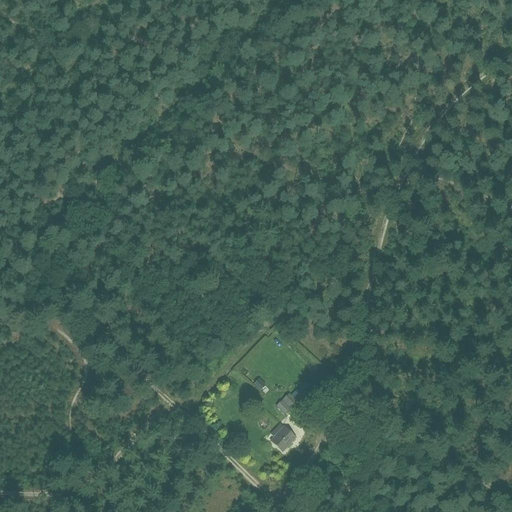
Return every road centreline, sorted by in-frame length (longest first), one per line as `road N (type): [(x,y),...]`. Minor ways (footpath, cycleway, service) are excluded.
road 1 (track): [(39,284),(288,511)]
road 2 (track): [(382,198),(337,410),(276,501)]
road 3 (track): [(105,511),(71,425),(86,369),(81,348),(60,328),(39,284)]
road 4 (track): [(174,409),(267,308),(343,378)]
road 5 (track): [(382,198),(413,133),(511,49)]
road 6 (track): [(165,400),(93,477),(51,491),(0,489)]
road 7 (track): [(337,410),(511,500)]
road 8 (track): [(398,165),(511,206)]
